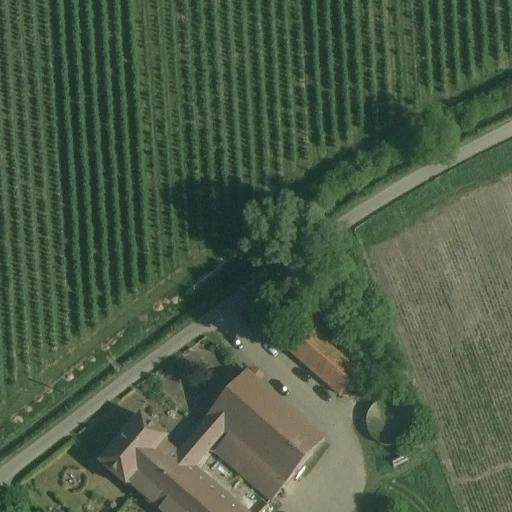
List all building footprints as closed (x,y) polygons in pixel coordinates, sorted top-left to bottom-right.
[(365,370),(310,323),(284,354),(338,401),(365,370)] [(310,432),(230,365),(190,412),(207,426),(270,479),(310,432)] [(424,431),(426,420),(424,409),(418,400),(408,394),(397,392),(386,394),(377,400),(371,410),(369,421),(372,431),(378,441),(387,447),(398,449),(409,446),(418,440),(424,431)] [(238,511),(178,461),(162,447),(164,444),(137,422),(97,470),(97,471),(125,494),(128,491),(153,511),(238,511)] [(242,511),(270,479),(207,426),(178,461),(238,511),(242,511)]
